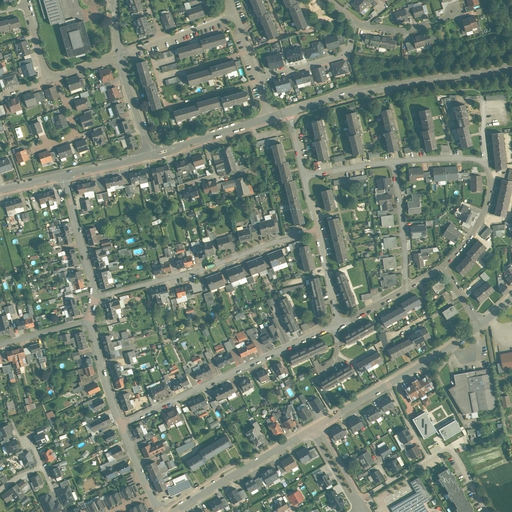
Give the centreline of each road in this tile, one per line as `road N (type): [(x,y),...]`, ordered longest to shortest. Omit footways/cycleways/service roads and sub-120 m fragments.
road 1 (residential): [(338,325),(122,424)]
road 2 (residential): [(316,228),(94,298)]
road 3 (tertiary): [(287,111),(511,66)]
road 4 (residential): [(392,162),(486,164),(492,187),(483,218),(444,266)]
road 5 (residential): [(318,425),(481,326)]
road 6 (residential): [(362,498),(452,446),(489,511)]
road 7 (residential): [(311,429),(174,511)]
road 8 (residential): [(94,298),(63,174)]
road 9 (residential): [(392,162),(404,289)]
road 10 (residential): [(356,21),(346,54),(259,79)]
road 11 (tertiary): [(152,154),(268,117)]
